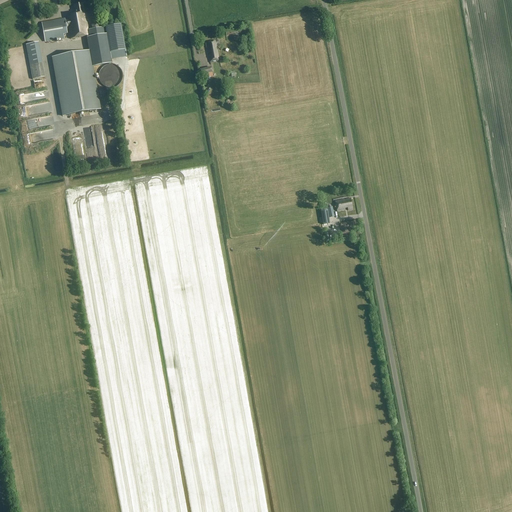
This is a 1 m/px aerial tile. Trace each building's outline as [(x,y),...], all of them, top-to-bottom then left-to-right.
[(108,41),(107,36),(105,36),(103,28),(99,28),(92,29),(88,30),(85,13),(84,13),(82,4),(74,6),(76,15),(67,16),(67,19),(42,23),(45,42),(64,38),(63,34),(67,34),(66,29),(68,29),(70,39),(89,36),(94,66),(109,64),(106,42),(108,41)] [(107,36),(108,41),(110,53),(126,50),(121,25),(105,27),(107,36)] [(218,41),(205,43),(206,48),(207,48),(207,51),(208,51),(209,51),(209,54),(208,55),(209,63),(210,63),(219,61),(216,47),(217,47),(216,44),(218,43),(218,41)] [(26,45),(30,65),(30,66),(42,63),(38,43),(26,45)] [(52,58),(63,116),(100,110),(90,51),(52,58)] [(213,76),(211,67),(199,70),(200,75),(201,75),(201,79),(213,76)] [(347,210),(353,209),(350,198),(345,199),(345,200),(344,200),(335,202),(337,212),(344,210),(344,208),(347,208),(347,210)]
